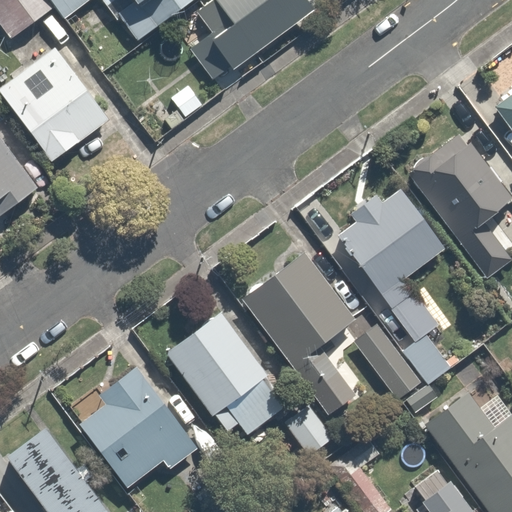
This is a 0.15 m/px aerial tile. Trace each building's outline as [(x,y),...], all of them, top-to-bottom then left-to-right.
[(51,7),(46,0),(0,0),(0,24),(8,36),(51,7)] [(55,0),(66,16),(89,0),(129,0),(132,4),(114,16),(131,41),(189,0),(55,0)] [(233,25),(255,56),(315,13),(306,0),(208,0),(198,8),(218,35),(233,25)] [(106,118),(50,41),(0,78),(0,89),(51,159),(106,118)] [(511,91),(491,107),(509,131),(511,129),(511,167),(511,168),(511,170),(511,91)] [(511,199),(511,193),(466,130),(410,170),(482,271),(507,253),(484,220),(511,199)] [(0,131),(0,196),(9,190),(16,199),(40,179),(0,131)] [(451,241),(410,182),(383,200),(377,191),(346,212),(353,221),(334,234),(406,341),(439,319),(407,271),(451,241)] [(352,317),(301,251),(238,301),(322,407),(352,384),(319,343),(352,317)] [(220,306),(160,351),(211,420),(271,376),(220,306)] [(372,319),(346,341),(397,402),(423,380),(372,319)] [(131,359),(92,391),(102,402),(77,423),(128,484),(161,456),(170,467),(199,442),(131,359)] [(511,511),(511,412),(510,409),(495,420),(469,385),(419,422),(486,511),(511,511)] [(305,401),(279,422),(309,459),(334,438),(305,401)] [(115,511),(40,419),(4,448),(0,443),(0,496),(12,511),(115,511)] [(379,455),(363,432),(328,458),(366,511),(382,511),(392,505),(364,466),(379,455)] [(475,511),(436,464),(404,490),(422,511),(475,511)]
